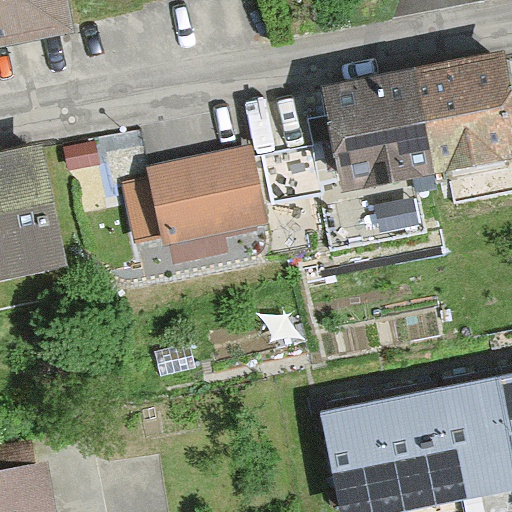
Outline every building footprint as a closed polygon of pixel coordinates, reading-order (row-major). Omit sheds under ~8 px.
[(0,0),(0,55),(72,41),(64,0),(0,0)] [(511,90),(506,59),(417,77),(438,179),(511,163),(511,90)] [(417,77),(328,95),(349,196),(438,179),(417,77)] [(41,152),(0,160),(0,286),(67,272),(41,152)] [(253,153),(148,175),(164,250),(268,229),(253,153)] [(511,440),(511,383),(502,385),(511,440)] [(462,506),(511,496),(511,440),(502,385),(441,396),(462,506)] [(400,511),(429,511),(462,506),(441,396),(381,407),(400,511)] [(337,511),(400,511),(381,407),(321,418),(337,511)] [(0,511),(42,511),(35,471),(0,476),(0,511)]
